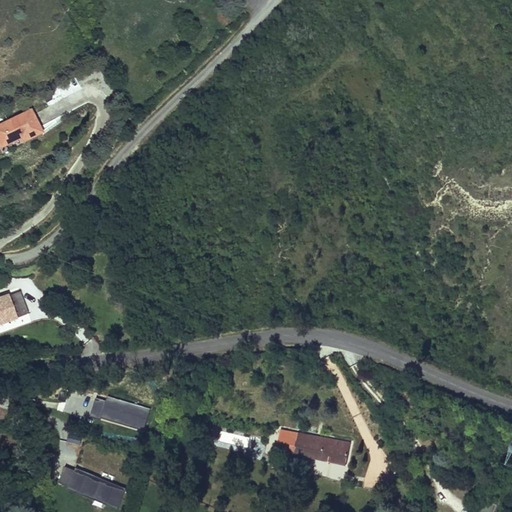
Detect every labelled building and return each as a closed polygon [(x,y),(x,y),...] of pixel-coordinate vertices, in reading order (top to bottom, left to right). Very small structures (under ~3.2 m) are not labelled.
[(30,111),(0,124),(0,142),(2,146),(18,139),(17,137),(21,135),(23,140),(40,132),(30,111)] [(0,320),(27,313),(26,311),(32,309),(30,300),(23,302),(20,292),(0,297),(0,320)] [(183,411),(185,404),(177,401),(175,408),(183,411)] [(348,464),(352,444),(281,430),(279,440),(288,441),(286,452),(348,464)] [(274,457),(277,441),(269,439),(266,455),(274,457)] [(277,450),(286,452),(288,441),(279,440),(277,450)] [(75,467),(67,488),(117,508),(125,487),(75,467)]
